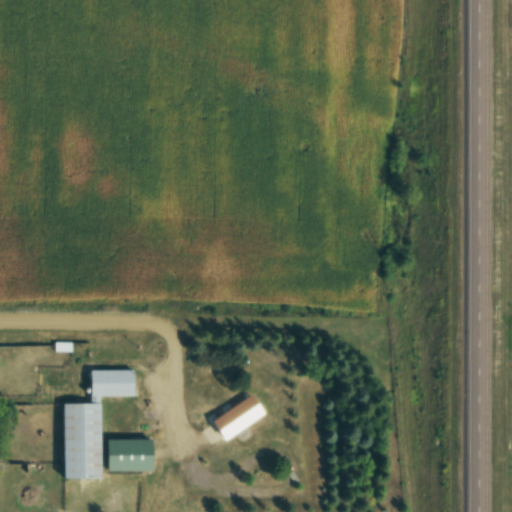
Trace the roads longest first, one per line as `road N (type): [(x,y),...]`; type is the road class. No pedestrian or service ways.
road 1 (motorway): [(469,0),(469,511)]
road 2 (residential): [(0,330),(190,330)]
